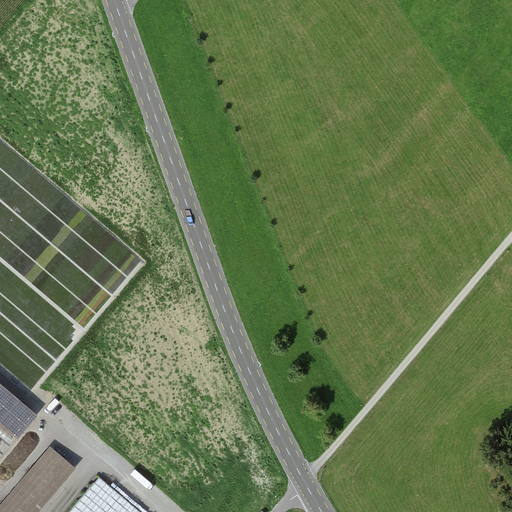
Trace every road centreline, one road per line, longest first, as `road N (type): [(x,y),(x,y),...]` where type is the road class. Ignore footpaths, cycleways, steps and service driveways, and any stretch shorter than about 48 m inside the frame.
road 1 (primary): [(305,485),(228,320),(114,0)]
road 2 (track): [(305,485),(511,239)]
